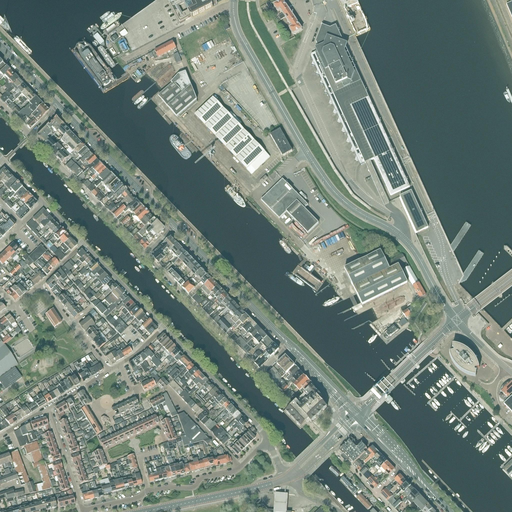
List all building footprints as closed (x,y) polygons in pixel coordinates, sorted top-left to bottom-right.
[(174,0),(169,3),(179,22),(180,24),(188,20),(191,18),(192,18),(192,19),(193,18),(193,17),(199,14),(200,14),(200,13),(200,12),(200,11),(200,10),(202,9),(202,10),(203,10),(203,11),(204,11),(205,11),(206,11),(209,9),(212,8),(213,8),(213,7),(215,6),(217,5),(217,3),(217,1),(216,0),(174,0)] [(289,10),(288,10),(282,0),(279,3),(278,2),(277,3),(277,4),(274,6),(278,12),(281,10),(283,14),(279,17),(281,20),(282,20),(285,17),(287,21),(288,21),(292,28),(290,30),(293,35),(302,30),(296,21),(289,10)] [(374,160),(391,196),(410,188),(388,139),(369,98),(361,81),(346,48),(344,43),(336,26),(330,29),(326,27),(324,26),(323,26),(322,26),(316,42),(318,47),(317,48),(315,49),(317,52),(315,53),(311,54),(310,57),(313,62),(312,66),(313,66),(315,67),(317,72),(316,75),(318,76),(319,76),(321,81),(320,84),(322,85),(324,86),(326,90),(324,94),(326,94),(328,95),(330,100),(329,104),(331,105),(332,105),(335,110),(333,113),(335,114),(337,114),(339,119),(338,122),(339,123),(341,124),(343,128),(342,132),(343,132),(345,133),(348,139),(347,142),(348,143),(350,143),(352,148),(351,152),(352,152),(354,153),(356,157),(355,161),(357,161),(358,162),(359,164),(360,166),(362,165),(365,164),(367,163),(369,162),(370,162),(374,160)] [(121,31),(125,37),(131,34),(126,27),(121,31)] [(127,45),(123,37),(118,41),(119,43),(118,43),(119,46),(122,52),(124,53),(128,51),(129,50),(126,45),(127,45)] [(106,94),(119,84),(85,40),(72,50),(106,94)] [(118,53),(110,40),(107,41),(115,55),(118,53)] [(177,50),(176,48),(173,42),(149,54),(151,58),(154,57),(155,60),(174,50),(175,51),(177,50)] [(178,53),(173,56),(177,64),(182,62),(178,53)] [(3,78),(10,71),(6,67),(0,72),(0,75),(1,75),(3,77),(2,78),(2,79),(3,78)] [(6,84),(14,76),(10,71),(3,78),(5,80),(4,81),(6,84)] [(197,101),(197,100),(186,72),(179,75),(179,76),(180,78),(173,81),(170,85),(171,86),(159,97),(177,117),(179,115),(180,117),(181,116),(186,112),(198,103),(197,101)] [(14,76),(15,76),(14,76),(6,84),(3,86),(8,91),(19,80),(18,80),(14,76)] [(16,91),(17,90),(23,84),(19,80),(8,91),(6,92),(2,97),(0,98),(4,103),(8,99),(11,96),(9,94),(14,89),(16,91)] [(17,99),(21,94),(27,89),(23,84),(17,90),(20,93),(15,97),(17,99)] [(23,101),(25,99),(31,93),(27,89),(21,94),(24,97),(22,99),(23,101)] [(30,103),(36,97),(31,93),(25,99),(23,101),(21,103),(22,104),(27,100),(30,103)] [(36,98),(36,97),(30,103),(21,112),(17,116),(23,123),(31,116),(42,104),(42,105),(41,104),(41,103),(38,102),(37,101),(36,98)] [(252,175),(270,157),(213,98),(209,102),(208,103),(205,106),(195,115),(244,166),(252,175)] [(8,107),(12,103),(8,99),(4,103),(8,107)] [(17,107),(16,107),(12,103),(8,107),(12,112),(17,107)] [(37,123),(49,111),(42,104),(31,116),(34,119),(37,123)] [(21,112),(17,107),(12,112),(17,116),(21,112)] [(26,126),(34,119),(31,116),(23,123),(26,126)] [(30,130),(37,123),(34,119),(26,126),(30,130)] [(56,119),(55,119),(46,128),(52,134),(53,133),(55,134),(58,131),(63,126),(62,124),(57,119),(56,119)] [(58,131),(64,138),(69,132),(69,131),(68,131),(65,128),(64,127),(63,126),(58,131)] [(52,134),(46,128),(36,137),(44,145),(49,140),(50,139),(55,134),(53,133),(52,134)] [(283,157),(293,151),(280,130),(270,135),(283,157)] [(81,144),(76,139),(69,132),(64,138),(61,141),(63,144),(62,145),(65,149),(66,148),(67,149),(66,150),(67,151),(69,149),(72,153),(81,144)] [(49,140),(44,145),(45,145),(45,146),(46,146),(50,151),(56,146),(50,139),(49,140)] [(68,158),(69,156),(57,144),(56,146),(50,151),(55,156),(62,163),(68,158)] [(75,157),(85,148),(81,144),(72,153),(69,156),(68,158),(69,159),(73,155),(75,157)] [(81,159),(89,152),(85,148),(75,157),(73,159),(75,161),(79,157),(81,159)] [(75,165),(79,169),(83,165),(92,156),(89,152),(81,159),(75,165)] [(87,169),(88,168),(96,160),(92,156),(83,165),(87,169)] [(92,170),(96,166),(99,163),(96,160),(88,168),(82,173),(84,175),(86,174),(90,170),(91,169),(92,170)] [(75,165),(71,161),(65,167),(69,171),(75,165)] [(103,167),(102,166),(99,163),(96,166),(92,170),(91,169),(90,170),(93,173),(89,177),(91,178),(103,167)] [(73,174),(79,169),(75,165),(69,171),(73,174)] [(83,173),(87,169),(83,165),(79,169),(73,174),(76,178),(82,172),(83,173)] [(96,180),(106,170),(103,167),(91,178),(93,180),(94,178),(96,180)] [(9,174),(5,170),(3,170),(0,172),(0,184),(0,183),(9,174)] [(96,188),(99,185),(110,174),(106,170),(96,180),(99,182),(95,186),(96,188)] [(2,188),(13,178),(9,174),(0,183),(1,184),(0,185),(1,186),(0,186),(2,188)] [(104,187),(113,178),(110,174),(99,185),(100,186),(102,185),(104,187)] [(86,182),(83,179),(80,176),(77,179),(83,185),(86,182)] [(9,191),(11,190),(17,183),(14,180),(13,178),(2,188),(0,190),(1,192),(4,196),(6,194),(5,193),(8,190),(9,191)] [(110,193),(111,192),(119,184),(113,178),(104,187),(110,193)] [(305,209),(308,205),(283,179),(261,200),(280,219),(286,212),(308,234),(319,223),(305,209)] [(95,186),(99,182),(96,180),(91,185),(87,189),(91,193),(96,189),(96,188),(95,186)] [(87,189),(91,185),(87,181),(86,182),(83,185),(87,189)] [(10,200),(22,188),(17,183),(11,190),(9,191),(12,195),(4,202),(6,204),(10,200)] [(117,193),(123,187),(119,184),(111,192),(112,194),(107,200),(105,198),(100,203),(104,207),(117,193)] [(124,188),(123,187),(117,193),(104,207),(107,210),(110,207),(107,204),(108,203),(109,204),(114,199),(115,198),(117,200),(126,191),(124,188)] [(18,198),(25,191),(22,188),(10,200),(11,201),(11,200),(12,201),(17,197),(18,198)] [(95,197),(100,192),(96,189),(91,193),(95,197)] [(14,207),(28,194),(25,191),(18,198),(19,199),(12,206),(14,207)] [(122,202),(124,200),(129,194),(126,191),(117,200),(116,201),(117,203),(120,200),(122,202)] [(417,233),(428,228),(411,191),(400,197),(417,233)] [(16,215),(32,199),(28,194),(14,207),(11,210),(16,215)] [(123,207),(127,203),(132,197),(129,194),(124,200),(122,202),(120,204),(121,205),(122,206),(123,207)] [(126,210),(130,206),(135,200),(132,197),(127,203),(123,207),(126,210)] [(30,211),(37,204),(32,199),(16,215),(21,220),(30,211)] [(140,205),(138,203),(135,200),(130,206),(126,210),(120,215),(122,217),(128,211),(131,214),(131,213),(140,205)] [(122,206),(121,205),(120,204),(118,206),(117,205),(115,207),(110,212),(112,215),(122,206)] [(144,209),(143,208),(140,205),(131,213),(133,215),(131,218),(132,219),(134,218),(144,209)] [(126,210),(123,207),(122,206),(112,215),(116,219),(120,215),(126,210)] [(52,220),(49,217),(49,216),(43,209),(33,219),(37,224),(39,226),(41,228),(41,227),(43,229),(46,227),(53,220),(52,220)] [(140,222),(148,214),(144,209),(134,218),(139,223),(140,222)] [(11,220),(3,212),(0,214),(0,215),(1,217),(2,216),(6,219),(5,221),(12,228),(15,225),(16,225),(15,225),(11,220)] [(141,230),(153,219),(148,214),(140,222),(142,225),(139,228),(141,230)] [(5,221),(1,217),(0,215),(0,221),(1,220),(4,222),(6,225),(4,226),(9,231),(12,228),(5,221)] [(120,223),(123,226),(130,220),(127,217),(124,220),(120,223)] [(32,232),(35,230),(39,226),(37,224),(33,219),(31,221),(28,223),(26,226),(30,230),(32,232)] [(143,240),(149,246),(164,231),(163,231),(163,230),(164,230),(153,219),(141,230),(139,232),(138,234),(140,237),(143,240)] [(49,230),(56,223),(53,220),(46,227),(43,229),(41,231),(42,233),(48,228),(49,230)] [(4,226),(0,222),(0,225),(2,228),(1,229),(6,234),(9,231),(4,226)] [(59,226),(56,223),(49,230),(44,235),(45,236),(51,231),(52,233),(59,226)] [(50,241),(62,229),(59,226),(52,233),(54,234),(48,239),(50,241)] [(49,249),(52,247),(52,246),(56,243),(66,234),(62,229),(50,241),(45,245),(49,249)] [(136,229),(131,234),(133,237),(138,234),(139,232),(136,229)] [(64,245),(71,238),(66,234),(56,243),(57,245),(61,241),(64,245)] [(64,251),(74,242),(71,238),(64,245),(61,247),(63,249),(64,251)] [(152,256),(155,260),(160,255),(161,256),(167,249),(170,252),(171,251),(178,245),(171,238),(152,256)] [(315,254),(335,245),(332,239),(312,248),(315,254)] [(343,241),(346,247),(352,245),(349,239),(343,241)] [(145,249),(149,246),(143,240),(139,243),(145,249)] [(71,252),(77,245),(74,242),(64,251),(63,252),(66,256),(68,255),(66,253),(69,250),(71,252)] [(16,252),(19,249),(13,243),(9,248),(17,255),(18,254),(16,252)] [(42,249),(43,247),(41,245),(29,257),(28,257),(32,261),(34,263),(46,253),(42,249)] [(173,257),(174,257),(176,256),(183,250),(178,245),(171,251),(174,254),(172,256),(173,257)] [(52,247),(49,249),(54,254),(57,251),(52,246),(52,247)] [(12,259),(17,255),(9,248),(5,252),(10,257),(12,259)] [(61,252),(58,250),(54,254),(61,261),(65,257),(62,253),(61,252)] [(81,259),(86,255),(82,250),(76,255),(79,257),(77,260),(79,261),(81,259)] [(186,253),(183,250),(176,256),(177,258),(172,263),(173,265),(177,261),(179,260),(179,259),(186,253)] [(6,261),(10,257),(5,252),(1,256),(6,261)] [(52,260),(48,256),(50,255),(48,252),(44,255),(55,267),(59,263),(53,258),(52,260)] [(399,266),(407,262),(403,255),(386,263),(381,252),(345,270),(357,294),(361,303),(363,306),(408,284),(403,275),(399,266)] [(186,253),(179,259),(183,264),(190,257),(186,253)] [(53,270),(55,267),(44,255),(43,257),(49,263),(47,265),(53,270)] [(81,265),(89,258),(86,255),(81,259),(79,261),(76,264),(78,266),(80,264),(81,265)] [(160,255),(155,260),(159,264),(164,259),(161,256),(160,255)] [(190,257),(183,264),(187,268),(194,261),(190,257)] [(85,267),(87,265),(92,261),(89,258),(81,265),(79,267),(80,269),(84,266),(85,267)] [(46,266),(45,265),(44,264),(43,263),(41,261),(40,260),(38,261),(41,264),(43,267),(50,273),(53,270),(47,265),(46,266)] [(41,264),(38,261),(35,264),(36,266),(38,264),(40,266),(43,269),(42,271),(47,276),(50,273),(41,264)] [(90,269),(95,264),(92,261),(87,265),(85,267),(81,271),(81,272),(79,273),(82,276),(84,274),(84,275),(87,272),(85,271),(88,268),(90,269)] [(194,261),(187,268),(191,272),(198,265),(194,262),(194,261)] [(166,271),(172,264),(170,262),(164,268),(166,271)] [(409,267),(407,262),(399,266),(403,275),(406,274),(413,286),(419,283),(410,267),(409,267)] [(69,271),(73,268),(68,263),(61,269),(66,274),(69,271)] [(90,275),(92,273),(98,267),(95,264),(90,269),(87,272),(84,275),(83,275),(85,277),(88,273),(90,275)] [(198,265),(191,272),(195,276),(202,269),(198,265)] [(317,292),(323,284),(298,265),(292,273),(317,292)] [(92,279),(101,270),(98,267),(95,270),(92,273),(90,275),(89,276),(90,277),(91,278),(92,279)] [(40,271),(38,269),(36,270),(35,269),(33,271),(35,273),(42,280),(46,277),(40,272),(40,271)] [(208,275),(202,270),(202,269),(195,276),(195,277),(182,288),(188,294),(194,289),(198,285),(197,284),(200,281),(199,280),(203,277),(204,278),(208,275)] [(68,279),(60,270),(56,274),(61,279),(64,283),(68,279)] [(99,279),(99,278),(104,273),(101,270),(92,279),(93,280),(96,278),(97,279),(97,280),(99,279)] [(172,270),(168,273),(169,274),(174,280),(178,276),(177,275),(175,273),(172,270)] [(42,280),(35,273),(33,271),(25,278),(34,286),(42,280)] [(97,280),(93,284),(95,285),(98,282),(99,283),(100,284),(102,282),(108,277),(104,273),(99,278),(99,279),(97,280)] [(64,283),(61,279),(56,274),(54,276),(60,284),(62,283),(63,284),(65,283),(64,283)] [(211,279),(208,275),(204,278),(203,277),(199,280),(200,281),(197,284),(198,285),(194,289),(198,293),(201,289),(204,286),(211,279)] [(30,290),(33,287),(23,276),(22,277),(21,278),(20,279),(19,279),(20,280),(22,282),(24,283),(25,285),(30,290)] [(63,288),(60,284),(54,276),(51,279),(56,284),(56,285),(57,286),(59,285),(60,287),(62,289),(64,288),(63,288)] [(178,276),(174,280),(175,280),(181,287),(185,283),(181,279),(180,278),(178,276)] [(104,287),(111,280),(108,277),(102,282),(100,284),(97,287),(98,288),(98,287),(99,288),(103,285),(104,287)] [(60,295),(62,294),(60,292),(55,286),(56,285),(56,284),(51,279),(48,282),(56,290),(60,295)] [(210,295),(218,287),(211,279),(204,286),(201,289),(208,296),(210,295)] [(30,290),(25,285),(24,283),(22,282),(20,280),(18,282),(17,283),(19,285),(21,287),(26,293),(30,290)] [(106,292),(110,289),(115,284),(111,280),(104,287),(101,289),(103,291),(104,290),(106,292)] [(52,293),(56,290),(48,282),(45,284),(52,293)] [(419,283),(413,286),(420,299),(426,295),(419,283)] [(491,286),(492,285),(500,296),(499,296),(500,297),(502,297),(502,295),(502,294),(501,295),(493,284),(494,284),(493,283),(492,283),(491,284),(491,285),(491,286)] [(112,293),(118,288),(115,284),(110,289),(104,294),(105,296),(110,291),(112,293)] [(26,293),(21,287),(19,285),(15,288),(23,295),(26,293)] [(23,295),(15,288),(14,286),(11,289),(19,298),(23,295)] [(215,297),(222,290),(218,287),(210,295),(212,297),(210,299),(211,300),(215,297)] [(113,305),(124,294),(118,288),(112,293),(105,300),(110,305),(111,304),(113,305)] [(11,289),(10,289),(8,291),(10,293),(8,295),(10,296),(15,301),(19,298),(11,289)] [(92,292),(90,290),(89,289),(84,294),(86,297),(92,292)] [(196,294),(197,293),(194,289),(188,294),(192,298),(194,296),(196,294)] [(210,308),(218,300),(225,294),(222,290),(215,297),(217,299),(213,302),(211,300),(209,302),(204,307),(202,309),(206,313),(208,311),(210,308)] [(61,303),(68,298),(70,296),(66,292),(57,299),(61,303)] [(123,303),(128,298),(124,294),(113,305),(105,312),(103,314),(106,317),(114,310),(115,310),(116,309),(118,307),(118,306),(116,305),(121,301),(123,303)] [(218,307),(220,305),(229,297),(225,294),(218,300),(220,302),(217,306),(218,307)] [(383,309),(405,303),(403,296),(381,302),(383,309)] [(216,318),(220,314),(225,309),(233,302),(229,297),(220,305),(223,308),(219,312),(214,316),(216,318)] [(72,298),(70,300),(68,298),(61,303),(64,307),(71,302),(73,300),(72,298)] [(123,308),(131,301),(128,298),(123,303),(118,307),(116,309),(117,311),(122,307),(123,308)] [(204,307),(209,302),(206,299),(201,304),(199,305),(202,309),(204,307)] [(99,306),(101,304),(98,300),(91,303),(94,306),(95,308),(96,309),(99,306)] [(123,314),(124,314),(129,309),(134,304),(131,301),(123,308),(125,309),(123,311),(122,312),(122,313),(123,314)] [(75,302),(73,304),(71,302),(64,307),(67,311),(74,306),(76,304),(75,302)] [(225,317),(237,306),(233,302),(225,309),(227,312),(224,315),(225,317)] [(130,314),(137,307),(134,304),(129,309),(124,314),(125,315),(128,312),(130,314)] [(78,306),(76,308),(74,306),(67,311),(71,315),(80,308),(78,306)] [(99,306),(96,309),(102,315),(103,314),(105,312),(99,306)] [(229,322),(241,310),(237,306),(225,317),(220,322),(217,325),(222,329),(229,322)] [(132,318),(135,315),(140,310),(137,307),(130,314),(126,317),(128,319),(131,316),(132,318)] [(413,308),(412,309),(411,307),(383,327),(386,332),(416,312),(413,308)] [(74,319),(83,312),(80,308),(71,315),(74,319)] [(56,326),(62,323),(53,309),(45,314),(48,319),(50,321),(51,323),(54,328),(55,329),(57,328),(56,326)] [(138,318),(143,313),(140,310),(135,315),(132,318),(130,319),(131,321),(134,318),(136,316),(138,318)] [(235,326),(246,315),(241,310),(229,322),(222,329),(226,334),(230,330),(235,326)] [(137,325),(146,317),(143,313),(138,318),(134,322),(137,325)] [(17,325),(9,315),(5,318),(4,318),(11,326),(13,329),(17,325)] [(242,327),(250,319),(246,315),(235,326),(236,327),(237,326),(238,327),(240,325),(242,327)] [(85,332),(94,325),(87,317),(79,324),(80,325),(81,324),(84,329),(83,330),(85,332)] [(144,324),(149,320),(146,317),(137,325),(134,328),(136,331),(139,328),(138,327),(142,323),(144,324)] [(13,329),(11,326),(4,318),(0,321),(0,323),(5,330),(9,326),(9,327),(11,330),(13,329)] [(248,335),(249,334),(257,326),(250,319),(242,327),(239,329),(242,332),(239,334),(242,337),(243,339),(248,335)] [(114,329),(119,324),(116,320),(116,321),(115,322),(111,325),(114,329)] [(144,330),(152,323),(149,320),(144,324),(141,327),(144,330)] [(147,333),(155,326),(152,323),(144,330),(147,333)] [(89,337),(96,331),(98,329),(95,325),(85,333),(89,337)] [(150,336),(158,329),(155,326),(147,333),(150,336)] [(248,344),(249,342),(261,331),(257,326),(249,334),(252,336),(246,342),(248,344)] [(388,339),(398,331),(394,326),(384,334),(388,339)] [(101,333),(100,331),(97,333),(96,331),(89,337),(92,341),(99,335),(101,333)] [(258,346),(267,337),(261,331),(249,342),(252,345),(255,342),(258,346)] [(159,344),(166,338),(163,334),(156,341),(159,344)] [(95,345),(102,339),(99,335),(92,341),(95,345)] [(242,350),(248,345),(240,337),(235,343),(242,350)] [(268,350),(274,344),(267,337),(258,346),(254,350),(257,353),(260,351),(263,348),(262,348),(264,346),(268,350)] [(162,347),(169,341),(166,338),(159,344),(162,347)] [(99,349),(105,343),(102,339),(95,345),(99,349)] [(166,350),(172,344),(169,341),(162,347),(166,350)] [(18,363),(4,345),(2,342),(0,342),(0,377),(14,367),(18,364),(18,363)] [(125,349),(123,345),(122,344),(121,345),(124,350),(125,350),(128,355),(132,353),(129,347),(125,349)] [(170,356),(177,349),(172,344),(166,350),(170,356)] [(275,353),(279,349),(274,344),(268,350),(264,354),(255,363),(259,368),(275,353)] [(119,346),(119,345),(117,346),(124,358),(128,355),(125,350),(124,350),(121,345),(119,346)] [(251,347),(251,348),(248,345),(242,350),(247,355),(253,349),(251,347)] [(454,353),(449,354),(451,360),(454,365),(459,370),(464,374),(470,376),(476,377),(476,373),(475,372),(474,370),(479,369),(479,367),(478,364),(477,362),(475,360),(474,357),(472,355),(471,354),(468,351),(465,349),(462,348),(459,347),(456,346),(453,345),(452,351),(454,351),(454,353)] [(124,358),(117,346),(113,348),(120,360),(124,358)] [(116,363),(120,360),(113,348),(109,351),(111,354),(116,363)] [(155,367),(160,363),(147,349),(144,353),(152,361),(152,363),(153,364),(155,367)] [(169,363),(180,352),(177,349),(170,356),(166,360),(169,363)] [(257,353),(254,350),(253,349),(247,355),(251,359),(257,353)] [(255,363),(264,354),(260,351),(257,353),(251,359),(255,363)] [(176,362),(183,356),(180,352),(169,363),(168,364),(169,366),(172,363),(172,364),(175,361),(176,362)] [(112,365),(116,363),(111,354),(105,357),(112,365)] [(145,361),(147,358),(143,354),(140,356),(143,363),(148,372),(149,373),(155,367),(153,364),(149,368),(145,361)] [(148,372),(143,363),(140,356),(133,361),(136,367),(140,365),(142,369),(145,374),(148,372)] [(183,366),(188,361),(184,356),(177,363),(178,365),(180,363),(183,366)] [(286,356),(273,368),(277,373),(290,361),(286,356)] [(99,364),(99,365),(96,361),(93,363),(99,373),(103,370),(103,371),(103,370),(99,364)] [(138,370),(136,367),(133,361),(129,364),(134,373),(138,370)] [(180,374),(191,364),(188,361),(183,366),(179,369),(175,365),(166,374),(168,375),(175,369),(177,371),(180,374)] [(277,373),(270,380),(275,384),(280,379),(295,366),(290,361),(277,373)] [(91,364),(89,362),(87,363),(89,365),(91,369),(95,375),(99,373),(93,363),(91,364)] [(87,366),(86,364),(84,365),(84,366),(87,372),(91,377),(95,375),(91,369),(89,365),(87,366)] [(189,373),(195,368),(191,364),(183,373),(179,376),(180,378),(187,372),(189,373)] [(87,380),(91,377),(87,372),(84,366),(82,368),(84,370),(82,371),(87,380)] [(291,379),(300,371),(295,366),(289,372),(292,374),(287,379),(289,381),(291,379)] [(22,378),(14,367),(0,377),(0,382),(5,390),(6,390),(22,378)] [(150,375),(152,373),(157,368),(155,367),(149,373),(150,375)] [(190,379),(192,377),(198,371),(195,368),(189,373),(183,378),(185,380),(188,377),(190,379)] [(273,368),(266,375),(270,380),(277,373),(273,368)] [(180,374),(177,371),(175,369),(168,375),(170,378),(173,381),(180,374)] [(83,382),(87,380),(82,371),(78,374),(83,382)] [(193,382),(195,380),(201,375),(198,371),(192,377),(190,379),(186,382),(188,384),(191,381),(193,382)] [(295,384),(304,375),(300,371),(291,379),(289,381),(285,385),(280,389),(283,392),(288,387),(287,387),(293,382),(295,384)] [(74,376),(73,377),(70,372),(67,373),(70,378),(72,381),(75,387),(80,384),(74,376)] [(196,386),(205,378),(201,375),(195,380),(193,382),(190,385),(192,387),(194,385),(196,386)] [(300,391),(310,381),(304,375),(295,384),(293,385),(300,391)] [(72,381),(70,378),(68,379),(67,379),(66,378),(65,379),(66,381),(71,389),(75,387),(72,381)] [(168,385),(173,381),(170,378),(165,382),(160,387),(163,390),(168,385)] [(199,390),(208,381),(205,378),(196,386),(196,387),(199,390)] [(160,387),(165,382),(162,379),(157,384),(160,387)] [(280,389),(285,385),(280,379),(275,384),(280,389)] [(68,392),(71,389),(66,381),(63,383),(68,392)] [(173,389),(177,385),(173,381),(168,385),(173,389)] [(206,390),(211,385),(208,381),(199,390),(196,393),(198,394),(204,388),(206,390)] [(306,392),(313,385),(310,381),(300,391),(302,393),(304,390),(306,392)] [(507,398),(511,393),(511,381),(501,392),(507,398)] [(62,383),(61,383),(60,384),(60,383),(58,384),(59,385),(64,394),(68,392),(63,383),(62,383)] [(60,396),(64,394),(59,385),(55,387),(60,396)] [(209,393),(215,388),(211,385),(206,390),(204,392),(205,394),(208,391),(209,393)] [(311,423),(318,416),(327,408),(320,400),(321,398),(322,397),(312,387),(314,385),(313,385),(306,392),(299,399),(294,404),(292,406),(286,412),(301,428),(305,424),(306,423),(309,420),(311,423)] [(53,388),(52,387),(50,388),(56,398),(60,396),(55,387),(53,388)] [(52,401),(56,398),(50,388),(47,389),(51,394),(49,395),(49,394),(48,394),(52,401)] [(191,392),(187,388),(183,391),(183,392),(179,396),(184,402),(188,397),(189,397),(196,390),(195,388),(191,392)] [(213,397),(218,392),(215,388),(209,393),(203,400),(204,401),(206,400),(207,399),(211,395),(213,397)] [(79,399),(86,395),(84,391),(76,395),(79,399)] [(52,401),(48,394),(46,392),(42,394),(48,404),(48,403),(52,401)] [(212,404),(221,395),(218,392),(209,401),(212,404)] [(35,411),(39,409),(33,402),(32,400),(26,393),(25,394),(32,404),(31,405),(35,411)] [(170,415),(176,412),(166,393),(161,396),(164,403),(168,409),(170,414),(170,415)] [(42,406),(46,404),(40,395),(37,397),(39,401),(42,406)] [(81,404),(89,399),(86,395),(79,399),(81,404)] [(203,406),(204,404),(196,395),(194,397),(203,406)] [(214,406),(215,408),(225,399),(221,395),(212,404),(209,407),(211,409),(214,406)] [(295,396),(290,400),(294,404),(299,399),(295,395),(295,396)] [(164,402),(161,396),(157,398),(160,404),(160,405),(162,404),(165,411),(168,410),(168,409),(164,403),(164,402)] [(39,409),(42,406),(39,401),(37,397),(32,400),(33,402),(39,409)] [(136,407),(139,406),(135,398),(130,400),(134,408),(135,410),(137,409),(136,407)] [(160,405),(160,404),(157,398),(153,400),(156,407),(158,406),(161,411),(163,410),(160,405)] [(73,414),(75,413),(72,408),(74,406),(70,399),(66,402),(73,414)] [(86,406),(91,403),(89,399),(81,404),(79,405),(81,407),(83,406),(84,408),(86,406)] [(220,409),(228,402),(225,400),(225,399),(215,408),(212,411),(214,412),(219,407),(220,409)] [(129,410),(134,408),(130,400),(126,403),(129,410)] [(196,405),(191,400),(187,405),(191,409),(196,405)] [(64,412),(68,409),(64,402),(60,405),(64,412)] [(219,414),(222,411),(223,412),(231,405),(228,402),(220,409),(217,412),(219,414)] [(127,412),(129,410),(126,403),(121,405),(125,413),(126,415),(128,414),(127,412)] [(21,406),(19,404),(18,405),(22,410),(26,417),(30,414),(23,404),(21,406)] [(31,405),(29,406),(27,404),(25,405),(32,413),(35,411),(31,405)] [(59,415),(64,412),(60,405),(55,408),(58,413),(56,414),(58,421),(61,420),(59,415)] [(120,415),(125,413),(121,405),(116,407),(120,415)] [(224,415),(226,416),(234,408),(231,405),(223,412),(218,418),(219,419),(224,415)] [(80,416),(89,411),(86,406),(84,408),(81,410),(82,412),(77,415),(75,413),(73,414),(75,419),(76,419),(80,416)] [(11,416),(8,413),(4,407),(2,408),(6,414),(8,416),(14,424),(18,421),(13,415),(11,416)] [(20,412),(16,407),(14,409),(15,410),(22,419),(26,417),(22,410),(20,412)] [(115,417),(120,415),(116,407),(111,409),(115,417)] [(8,416),(6,414),(2,408),(0,409),(4,415),(7,419),(5,420),(10,426),(14,424),(8,416)] [(227,418),(229,420),(237,412),(234,408),(226,416),(222,420),(224,421),(227,418)] [(197,419),(204,412),(201,409),(200,410),(196,414),(194,416),(197,419)] [(22,419),(15,410),(11,412),(13,415),(18,421),(22,419)] [(200,422),(205,417),(209,414),(206,410),(204,412),(197,419),(200,422)] [(86,418),(92,415),(89,411),(80,416),(76,419),(77,421),(85,416),(86,418)] [(235,420),(240,415),(237,412),(229,420),(226,422),(228,423),(233,418),(235,420)] [(183,413),(178,415),(180,422),(186,416),(183,413)] [(4,420),(0,416),(0,415),(0,419),(1,421),(7,428),(10,426),(5,420),(4,420)] [(79,428),(81,427),(94,419),(92,415),(86,418),(87,420),(82,424),(81,422),(77,424),(79,428)] [(159,423),(156,416),(155,415),(150,417),(154,426),(159,423)] [(243,418),(240,415),(235,420),(231,424),(232,426),(235,424),(236,425),(243,418)] [(190,420),(186,416),(180,422),(182,428),(190,420)] [(149,428),(154,426),(150,417),(146,420),(149,428)] [(204,425),(208,420),(205,417),(200,422),(203,425),(204,425)] [(48,425),(46,418),(41,419),(43,427),(45,426),(47,432),(50,431),(48,425)] [(240,430),(243,427),(248,423),(243,418),(236,425),(233,428),(235,430),(236,428),(239,431),(240,430)] [(91,427),(97,423),(94,419),(81,427),(82,429),(90,424),(91,427)] [(163,427),(171,424),(169,419),(161,422),(163,427)] [(207,428),(213,423),(210,419),(208,420),(204,425),(207,428)] [(144,430),(149,428),(146,420),(141,422),(144,430)] [(190,420),(182,428),(184,432),(185,432),(186,433),(195,425),(190,420)] [(140,432),(144,430),(141,422),(136,424),(140,432)] [(210,432),(215,427),(217,425),(214,422),(213,423),(207,428),(210,432)] [(90,433),(99,427),(97,423),(91,427),(88,429),(89,431),(90,433)] [(32,431),(32,430),(29,424),(25,427),(28,436),(30,435),(30,434),(31,434),(32,439),(35,438),(35,436),(34,433),(33,431),(32,431)] [(135,435),(140,432),(136,424),(131,427),(135,435)] [(164,432),(173,429),(171,424),(163,427),(164,432)] [(185,432),(184,432),(185,433),(184,433),(185,436),(185,435),(189,439),(199,430),(195,425),(186,433),(185,432)] [(28,436),(25,427),(25,426),(23,427),(20,429),(25,445),(30,443),(29,440),(28,436)] [(102,431),(99,427),(90,433),(86,435),(88,437),(95,433),(96,435),(102,432),(102,431)] [(130,437),(135,435),(131,427),(126,429),(130,437)] [(213,435),(218,430),(215,427),(210,432),(213,435)] [(253,428),(248,432),(243,427),(240,430),(244,434),(252,442),(256,438),(253,435),(254,434),(254,435),(257,432),(253,428)] [(216,438),(224,431),(221,428),(218,430),(213,435),(216,438)] [(125,439),(130,437),(126,429),(121,431),(125,439)] [(166,437),(175,434),(173,429),(164,432),(166,437)] [(209,440),(199,430),(189,439),(185,435),(185,436),(182,437),(181,437),(183,447),(188,446),(193,444),(203,441),(209,440)] [(115,434),(119,442),(125,439),(121,431),(115,434)] [(225,436),(227,434),(224,431),(216,438),(219,442),(225,436)] [(109,437),(113,445),(119,442),(115,434),(109,437)] [(168,442),(177,439),(175,434),(166,437),(168,442)] [(248,445),(252,442),(244,434),(241,438),(248,445)] [(26,446),(25,445),(22,436),(19,437),(16,438),(20,448),(26,446)] [(223,445),(228,440),(225,436),(219,442),(223,445)] [(108,447),(113,445),(109,437),(105,439),(108,447)] [(245,449),(248,445),(241,438),(237,441),(245,449)] [(103,449),(108,447),(105,439),(100,441),(103,449)] [(352,439),(351,439),(348,441),(349,442),(347,443),(346,443),(344,445),(344,446),(343,447),(342,447),(341,447),(339,449),(339,450),(339,451),(343,454),(344,454),(349,459),(349,460),(351,463),(352,463),(353,464),(353,465),(368,450),(364,446),(364,445),(362,442),(361,442),(357,445),(355,443),(355,442),(352,439)] [(241,452),(245,449),(237,441),(233,445),(241,452)] [(43,460),(38,445),(37,442),(31,444),(26,446),(20,448),(20,450),(22,449),(24,456),(30,454),(33,463),(42,460),(43,460)] [(71,454),(79,452),(77,444),(69,447),(71,454)] [(237,456),(241,452),(233,445),(230,448),(232,451),(231,452),(233,454),(234,453),(237,456)] [(372,447),(359,459),(361,461),(367,455),(369,457),(376,450),(372,446),(372,447)] [(212,450),(211,449),(210,450),(211,452),(211,453),(214,466),(215,466),(215,467),(217,466),(217,467),(219,466),(217,458),(217,457),(217,455),(215,450),(215,451),(214,451),(213,451),(213,450),(212,450)] [(95,458),(103,455),(101,450),(93,453),(95,458)] [(372,460),(379,453),(376,450),(369,457),(364,462),(365,463),(371,458),(372,460)] [(17,451),(9,454),(15,469),(15,471),(17,476),(21,486),(29,483),(17,451)] [(227,456),(224,456),(223,451),(220,451),(224,464),(226,464),(228,464),(228,463),(229,463),(227,457),(227,456)] [(53,462),(61,460),(59,452),(50,455),(53,462)] [(203,457),(203,454),(202,452),(200,453),(204,468),(206,468),(208,468),(208,467),(209,467),(207,460),(206,456),(203,457)] [(375,463),(382,457),(379,453),(372,460),(375,463)] [(73,464),(81,461),(79,454),(70,456),(73,464)] [(97,463),(105,460),(103,455),(95,458),(97,463)] [(169,466),(166,467),(164,457),(162,458),(164,469),(167,478),(169,478),(171,478),(171,477),(169,467),(169,466)] [(187,473),(188,473),(189,472),(190,472),(188,465),(186,457),(183,458),(181,459),(185,473),(187,473)] [(194,459),(194,457),(191,457),(195,471),(197,470),(197,471),(198,470),(199,470),(200,469),(197,459),(194,459)] [(387,462),(382,457),(375,463),(372,466),(372,467),(370,469),(371,470),(373,468),(374,468),(377,465),(380,469),(381,467),(387,462)] [(359,459),(353,465),(357,469),(361,465),(363,463),(361,461),(359,459)] [(34,469),(38,467),(44,465),(42,460),(33,463),(32,463),(34,469)] [(99,468),(107,465),(105,460),(97,463),(99,468)] [(511,460),(502,470),(508,476),(509,475),(511,472),(511,460)] [(55,471),(63,469),(60,461),(52,464),(55,471)] [(162,469),(160,461),(158,462),(162,479),(164,479),(165,479),(166,479),(166,478),(167,478),(164,469),(162,469)] [(175,465),(175,463),(175,462),(172,462),(173,464),(176,476),(178,475),(178,476),(180,475),(178,465),(178,464),(175,465)] [(385,472),(392,466),(387,462),(381,467),(385,472)] [(150,483),(153,482),(154,481),(151,469),(149,464),(145,465),(146,470),(149,483),(150,482),(150,483)] [(53,489),(49,479),(45,465),(44,465),(38,467),(43,484),(34,486),(36,493),(53,489)] [(389,475),(395,470),(392,466),(385,472),(389,475)] [(363,475),(369,470),(366,467),(360,472),(363,475)] [(141,485),(142,485),(138,469),(133,470),(134,474),(137,486),(139,485),(139,486),(141,485)] [(370,469),(369,470),(363,475),(368,480),(372,476),(368,473),(371,470),(370,469)] [(120,480),(119,477),(118,474),(116,475),(116,476),(120,490),(122,490),(124,490),(124,489),(122,479),(120,480)] [(384,497),(389,493),(390,491),(403,478),(400,475),(393,482),(394,483),(391,487),(390,485),(381,494),(384,497)] [(112,482),(111,481),(110,476),(107,477),(108,479),(112,493),(116,491),(113,482),(113,481),(112,482)] [(376,481),(374,479),(372,476),(368,480),(375,488),(380,484),(376,481)] [(401,488),(407,482),(403,478),(390,491),(392,493),(399,487),(401,488)] [(104,497),(106,496),(106,494),(112,493),(108,479),(99,481),(100,485),(101,489),(102,490),(104,497)] [(102,490),(99,490),(97,481),(94,482),(99,498),(104,497),(102,490)] [(407,482),(401,488),(395,493),(397,495),(402,491),(404,493),(411,486),(407,482)] [(89,493),(88,486),(87,484),(85,485),(85,486),(89,501),(94,499),(92,492),(89,493)] [(85,486),(85,485),(82,486),(83,489),(80,490),(84,502),(89,501),(85,486)] [(404,501),(415,490),(411,486),(404,493),(403,494),(403,495),(405,494),(406,495),(402,499),(404,501)] [(15,497),(14,492),(13,489),(4,492),(7,497),(7,499),(9,499),(12,498),(15,497)] [(412,505),(420,496),(415,490),(404,501),(403,501),(405,503),(408,501),(412,505)] [(287,492),(275,491),(274,503),(273,511),(284,511),(285,511),(286,504),(287,492)] [(387,501),(392,496),(389,493),(384,497),(387,501)] [(398,499),(394,494),(392,496),(387,501),(392,505),(398,499)] [(51,509),(57,508),(54,496),(48,498),(49,500),(51,509)] [(418,508),(425,501),(420,496),(412,505),(410,506),(410,507),(411,506),(412,507),(415,505),(418,508)] [(395,509),(399,505),(402,503),(399,500),(393,507),(395,509)] [(422,511),(429,505),(425,501),(418,508),(413,511),(417,511),(420,509),(422,511)]
